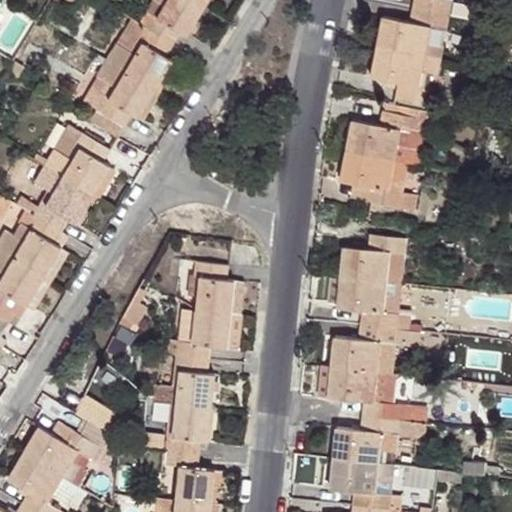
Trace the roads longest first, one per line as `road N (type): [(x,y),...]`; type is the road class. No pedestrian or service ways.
road 1 (residential): [(0,438),(163,177)]
road 2 (residential): [(257,511),(291,221)]
road 3 (residential): [(291,221),(330,0)]
road 4 (residential): [(277,0),(163,177)]
road 5 (residential): [(163,177),(291,221)]
